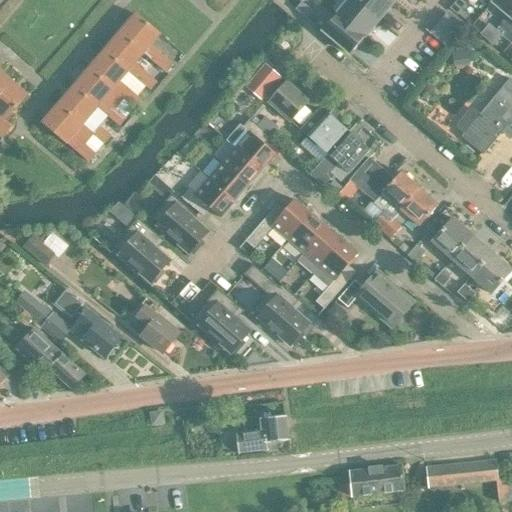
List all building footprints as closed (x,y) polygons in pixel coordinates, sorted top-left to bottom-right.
[(349,0),(337,15),(346,22),(365,38),(379,21),(353,0),(349,0)] [(353,0),(379,21),(393,4),(387,0),(353,0)] [(458,0),(451,9),(457,14),(465,5),(459,0),(458,0)] [(511,0),(494,0),(492,3),(508,16),(511,10),(511,0)] [(297,10),(306,18),(311,11),(302,4),(297,10)] [(511,10),(508,16),(496,30),(503,36),(511,43),(511,42),(511,10)] [(447,14),(439,24),(457,38),(465,28),(447,14)] [(172,64),(150,45),(159,34),(136,15),(121,33),(143,53),(165,72),(172,64)] [(323,32),(350,55),(365,38),(346,22),(337,15),(323,32)] [(431,33),(448,48),(457,38),(439,24),(431,33)] [(480,35),(487,40),(496,30),(489,24),(480,35)] [(503,36),(496,30),(487,40),(494,46),(503,36)] [(143,53),(121,33),(105,51),(128,71),(127,71),(150,90),(157,82),(134,63),(143,53)] [(119,81),(127,71),(128,71),(105,51),(90,69),(124,98),(124,99),(134,108),(141,100),(119,81)] [(266,64),(257,75),(272,88),(281,77),(266,64)] [(116,109),(124,99),(124,98),(90,69),(75,87),(97,106),(97,107),(119,126),(126,118),(116,109)] [(0,97),(12,83),(0,73),(0,97)] [(511,81),(510,80),(480,115),(475,111),(469,111),(459,124),(459,130),(464,135),(463,136),(485,154),(503,132),(508,136),(511,135),(511,81)] [(270,105),(291,123),(311,100),(290,82),(270,105)] [(0,135),(2,137),(12,126),(5,121),(26,96),(12,83),(0,97),(0,135)] [(82,124),(83,123),(97,107),(97,106),(75,87),(59,105),(82,124)] [(83,123),(82,124),(59,105),(44,123),(66,142),(89,161),(96,153),(86,144),(93,135),(93,134),(94,133),(83,123)] [(318,110),(299,130),(307,137),(301,145),(321,163),(322,164),(350,132),(349,132),(334,119),(341,111),(336,106),(329,114),(328,113),(325,116),(318,110)] [(241,125),(226,141),(236,150),(262,172),(275,157),(275,156),(264,147),(271,139),(250,121),(244,128),(241,125)] [(311,174),(310,175),(311,176),(323,187),(325,186),(331,179),(328,176),(338,164),(350,174),(371,150),(355,136),(362,128),(357,124),(356,123),(349,132),(350,132),(322,164),(321,163),(311,174)] [(93,134),(93,135),(104,144),(111,135),(100,126),(94,133),(93,134)] [(248,188),(262,172),(235,150),(222,165),(248,188)] [(420,189),(401,173),(396,179),(371,157),(350,181),(357,187),(376,203),(375,204),(384,212),(374,224),(382,232),(420,189)] [(235,203),(248,188),(222,165),(209,181),(235,203)] [(155,174),(147,183),(165,200),(167,185),(155,174)] [(221,219),(235,203),(209,181),(196,196),(190,190),(182,199),(203,218),(210,210),(221,219)] [(326,190),(335,198),(337,196),(343,189),(335,181),(326,190)] [(391,240),(411,217),(421,226),(439,205),(420,189),(382,232),(391,240)] [(148,205),(135,193),(123,207),(130,214),(136,218),(148,205)] [(151,218),(191,253),(191,252),(193,254),(202,244),(200,242),(207,234),(190,218),(194,213),(172,194),(151,218)] [(288,241),(311,215),(295,202),(285,213),(277,206),(260,227),(268,234),(273,228),(288,241)] [(326,229),(320,224),(311,215),(288,241),(304,254),(304,255),(326,229)] [(160,237),(147,226),(138,218),(114,246),(122,254),(122,255),(152,282),(153,281),(155,283),(164,273),(162,271),(169,262),(151,247),(160,237)] [(453,260),(474,236),(454,219),(433,242),(453,260)] [(253,234),(262,242),(268,234),(260,227),(253,234)] [(313,275),(342,242),(326,229),(304,255),(304,254),(297,262),(313,275)] [(246,243),(254,250),(262,242),(253,234),(246,243)] [(47,266),(57,254),(34,235),(24,247),(47,266)] [(472,277),(492,254),(474,236),(453,260),(472,277)] [(348,267),(358,256),(342,242),(313,275),(328,288),(330,287),(338,294),(356,274),(348,267)] [(409,256),(417,262),(427,252),(419,245),(409,256)] [(492,254),(472,277),(491,295),(511,271),(492,254)] [(253,265),(244,275),(264,293),(273,283),(253,265)] [(453,277),(445,269),(436,280),(444,287),(453,277)] [(357,298),(392,328),(413,303),(378,272),(364,288),(354,281),(338,300),(348,308),(357,298)] [(280,288),(273,283),(264,293),(266,294),(252,310),(291,345),(292,344),(294,346),(303,336),(301,334),(309,325),(291,310),(299,300),(282,285),(280,288)] [(475,295),(466,285),(458,293),(468,303),(475,295)] [(332,302),(338,294),(330,287),(328,288),(323,295),(332,302)] [(240,307),(226,295),(218,289),(193,318),(232,352),(233,351),(235,353),(244,343),(242,341),(249,333),(232,317),(240,307)] [(66,291),(55,304),(72,318),(73,316),(78,320),(71,329),(72,330),(85,341),(106,359),(122,339),(101,321),(100,322),(88,312),(86,311),(81,307),(83,304),(66,291)] [(324,310),(332,302),(323,295),(316,303),(324,310)] [(25,298),(18,306),(33,318),(33,317),(45,327),(63,342),(72,330),(71,329),(54,315),(43,305),(39,309),(25,298)] [(18,306),(12,313),(26,326),(33,318),(18,306)] [(141,320),(133,330),(163,354),(179,334),(158,317),(157,318),(145,308),(137,317),(141,320)] [(50,370),(72,390),(85,376),(34,329),(25,338),(17,348),(45,374),(50,370)] [(286,418),(260,420),(261,432),(237,434),(239,453),(268,450),(267,444),(289,442),(286,418)] [(428,488),(474,483),(499,481),(497,460),(426,468),(428,488)] [(404,491),(404,489),(402,466),(382,468),(382,467),(369,468),(370,470),(350,472),(350,479),(330,481),(332,499),(404,491)]
